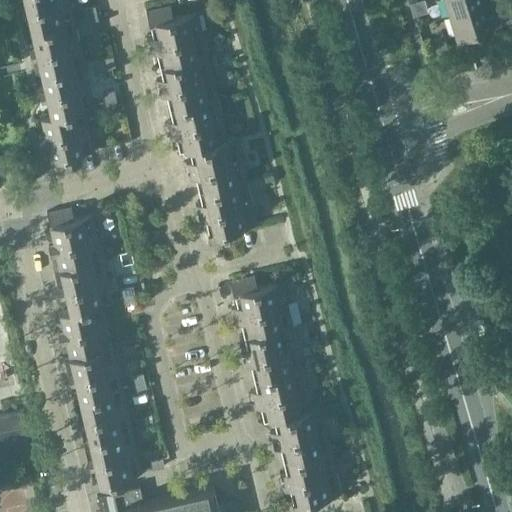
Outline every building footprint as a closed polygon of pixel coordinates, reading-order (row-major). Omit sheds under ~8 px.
[(69,0),(17,0),(20,10),(26,8),(30,28),(73,17),(69,0)] [(448,0),(453,14),(485,4),(483,0),(448,0)] [(146,37),(148,46),(150,55),(161,52),(164,65),(208,54),(197,12),(174,17),(170,4),(146,10),(150,23),(152,23),(155,35),(146,37)] [(485,4),(453,14),(460,38),(511,21),(511,6),(499,11),(500,14),(489,17),(485,4)] [(86,16),(97,13),(95,5),(84,8),(86,16)] [(97,13),(86,16),(87,24),(99,21),(97,13)] [(35,73),(84,61),(73,17),(30,28),(35,49),(29,50),(35,73)] [(445,36),(433,39),(437,51),(449,47),(445,36)] [(157,80),(159,89),(161,98),(167,97),(170,108),(218,97),(208,54),(164,65),(167,78),(157,80)] [(113,55),(91,60),(94,72),(115,66),(113,55)] [(50,112),(51,114),(83,106),(94,104),(89,82),(84,61),(35,73),(40,94),(46,92),(50,112)] [(105,100),(116,98),(114,90),(103,92),(105,100)] [(229,139),(223,118),(218,97),(170,108),(173,121),(167,122),(172,139),(181,137),(184,150),(194,148),(229,139)] [(116,98),(105,100),(107,108),(118,106),(116,98)] [(83,106),(51,114),(50,112),(40,115),(45,137),(39,139),(45,161),(94,150),(88,128),(83,106)] [(197,158),(186,161),(188,172),(190,179),(196,177),(199,189),(246,178),(241,159),(236,137),(229,139),(194,148),(197,158)] [(272,175),(265,177),(266,184),(273,182),(272,175)] [(202,202),(196,203),(199,214),(200,221),(210,218),(213,231),(207,233),(210,246),(221,243),(234,240),(232,229),(257,223),(251,201),(246,180),(246,178),(199,189),(199,191),(202,202)] [(48,247),(53,269),(103,257),(93,214),(73,219),(70,206),(45,212),(53,246),(48,247)] [(103,257),(53,269),(58,290),(64,289),(69,310),(103,302),(103,303),(113,301),(103,257)] [(258,288),(254,274),(230,280),(234,295),(236,295),(239,306),(231,308),(235,326),(246,323),(248,335),(292,324),(282,282),(258,288)] [(123,296),(135,294),(133,285),(121,288),(123,296)] [(135,294),(123,296),(125,305),(137,302),(135,294)] [(103,302),(69,310),(59,312),(64,333),(57,335),(62,356),(113,344),(103,303),(103,302)] [(255,379),(302,367),(292,324),(248,335),(251,347),(241,350),(245,367),(252,366),(255,379)] [(113,344),(62,356),(68,377),(74,375),(79,397),(123,387),(113,344)] [(313,409),(312,407),(302,367),(255,379),(258,390),(251,392),(255,409),(264,407),(267,420),(278,417),(313,409)] [(134,384),(145,382),(143,374),(132,376),(134,384)] [(145,382),(134,384),(135,392),(147,390),(145,382)] [(123,387),(79,397),(84,417),(78,419),(83,439),(132,428),(123,387)] [(269,431),(272,442),(274,449),(280,448),(283,460),(331,449),(320,405),(312,407),(313,409),(278,417),(281,428),(269,431)] [(19,410),(0,414),(0,458),(29,452),(19,410)] [(153,410),(146,411),(148,422),(155,420),(153,410)] [(146,415),(137,418),(139,426),(148,423),(146,415)] [(83,439),(88,461),(93,460),(98,481),(108,479),(114,478),(114,477),(142,471),(132,428),(83,439)] [(286,472),(280,473),(282,483),(284,491),(295,489),(298,500),(298,503),(316,498),(342,492),(336,470),(331,449),(283,460),(286,472)] [(152,461),(153,468),(164,466),(163,459),(152,461)] [(237,511),(235,502),(234,498),(217,502),(213,485),(143,501),(140,485),(97,495),(101,511),(97,511),(237,511)] [(292,503),(293,511),(310,511),(319,510),(318,505),(316,498),(298,503),(298,500),(291,502),(292,503)]
